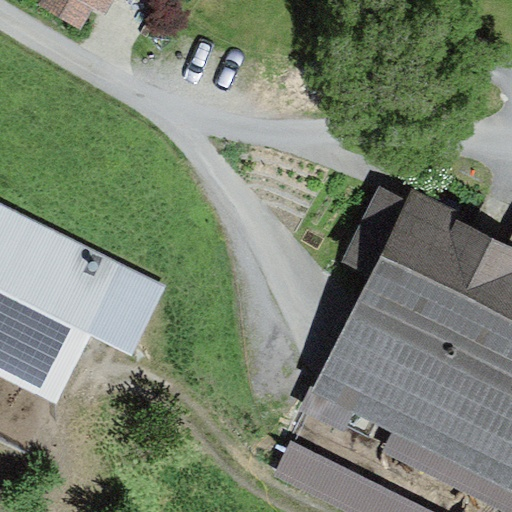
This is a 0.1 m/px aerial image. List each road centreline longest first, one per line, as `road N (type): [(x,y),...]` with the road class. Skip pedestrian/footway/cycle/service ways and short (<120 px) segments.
road 1 (track): [(0,11),(171,116),(511,154)]
road 2 (track): [(296,345),(171,116)]
